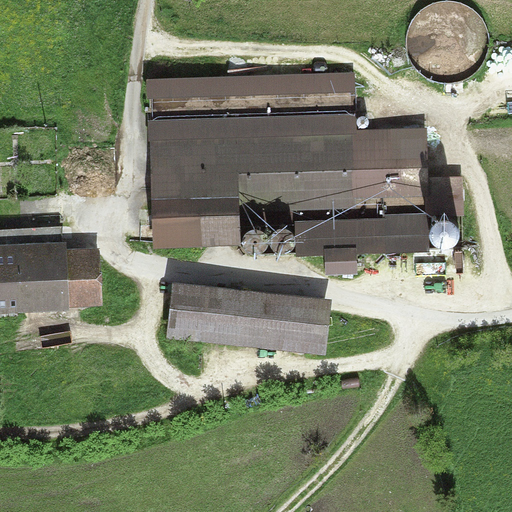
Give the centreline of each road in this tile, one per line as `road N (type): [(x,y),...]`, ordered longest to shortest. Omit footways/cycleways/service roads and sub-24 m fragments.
road 1 (track): [(428,319),(362,435),(283,511)]
road 2 (track): [(203,399),(130,422),(0,436)]
